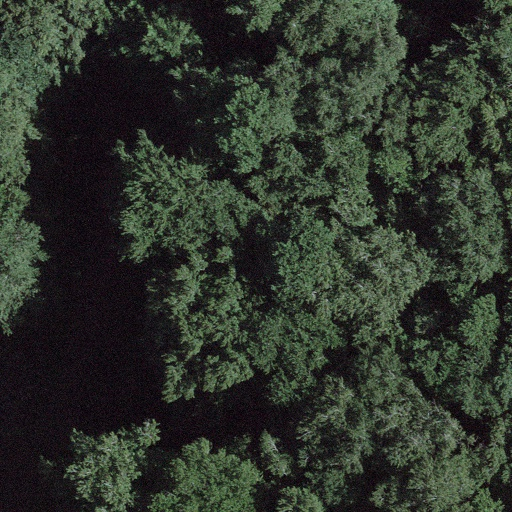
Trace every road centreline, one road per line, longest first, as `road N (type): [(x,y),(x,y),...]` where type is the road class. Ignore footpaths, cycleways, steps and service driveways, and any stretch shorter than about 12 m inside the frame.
road 1 (track): [(235,511),(239,450),(208,221),(52,0)]
road 2 (track): [(511,85),(316,26),(58,12)]
